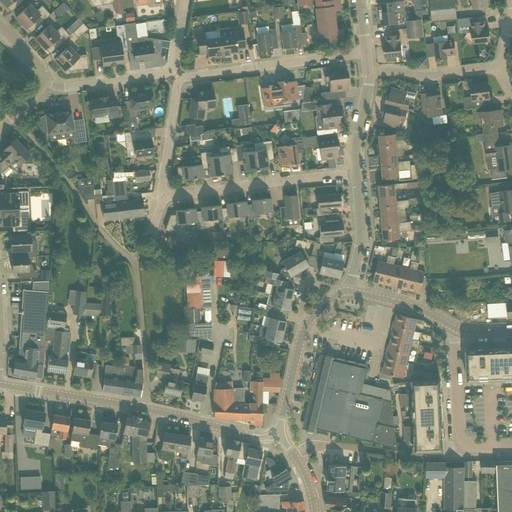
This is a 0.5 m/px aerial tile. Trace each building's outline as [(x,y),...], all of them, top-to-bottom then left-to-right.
[(0,0),(10,12),(11,12),(23,0),(0,0)] [(315,9),(317,23),(335,21),(333,8),(340,7),(339,0),(332,0),(325,1),(324,0),(296,0),(297,3),(298,11),(315,9)] [(406,2),(405,0),(389,0),(390,2),(379,3),(380,14),(398,13),(406,12),(405,3),(406,2)] [(420,0),(413,0),(415,10),(421,10),(420,0)] [(455,6),(454,0),(430,0),(432,20),(456,18),(455,6)] [(461,0),(461,5),(470,5),(471,8),(487,7),(487,5),(489,4),(488,0),(461,0)] [(58,18),(69,8),(63,2),(53,12),(58,18)] [(15,17),(30,33),(50,15),(42,6),(36,11),(30,4),(15,17)] [(123,13),(122,4),(114,5),(115,13),(123,12),(123,13)] [(274,15),(284,14),(283,6),(273,8),(274,15)] [(409,19),(422,18),(422,10),(409,11),(409,19)] [(406,15),(406,12),(398,13),(380,14),(381,25),(403,23),(403,19),(406,15)] [(126,23),(135,22),(133,13),(125,14),(126,23)] [(79,18),(74,23),(78,27),(83,23),(79,18)] [(407,21),(408,28),(422,27),(421,19),(407,21)] [(317,23),(319,38),(320,38),(321,43),(345,40),(344,32),(336,33),(335,21),(317,23)] [(485,31),(484,21),(471,23),(472,32),(473,43),(491,41),(490,30),(485,31)] [(78,38),(88,29),(83,23),(78,27),(73,33),(78,38)] [(154,60),(153,54),(155,54),(157,53),(158,52),(159,51),(160,49),(161,47),(162,40),(143,37),(137,38),(135,23),(124,24),(127,51),(133,50),(135,62),(154,60)] [(303,44),(301,34),(300,26),(293,26),(293,24),(281,26),(282,32),(281,32),(284,48),(282,48),(282,49),(297,47),(297,46),(303,45),(303,44)] [(35,38),(49,54),(50,54),(70,35),(61,26),(56,32),(49,25),(35,38)] [(408,28),(406,28),(407,39),(423,37),(422,27),(408,28)] [(256,35),(259,52),(257,52),(272,50),(272,49),(278,48),(275,29),(268,30),(269,33),(256,35)] [(234,35),(221,37),(220,37),(223,56),(231,55),(231,53),(237,52),(237,49),(245,48),(243,30),(234,31),(234,35)] [(458,41),(457,33),(447,34),(448,35),(433,37),(434,43),(436,61),(447,60),(447,55),(456,54),(455,42),(458,41)] [(207,53),(207,56),(214,55),(215,58),(223,56),(220,37),(206,39),(205,35),(196,36),(199,54),(207,53)] [(400,35),(387,36),(388,46),(383,46),(384,58),(386,57),(386,60),(388,61),(395,61),(396,59),(396,56),(402,56),(401,44),(400,35)] [(100,47),(93,48),(94,60),(101,59),(102,67),(110,66),(116,66),(116,65),(124,64),(121,42),(117,43),(115,42),(112,42),(111,44),(100,45),(100,47)] [(69,46),(54,59),(65,70),(66,69),(69,72),(88,69),(86,54),(78,56),(69,46)] [(420,59),(418,62),(418,68),(427,67),(426,58),(420,59)] [(329,81),(331,92),(320,93),(321,100),(336,98),(335,92),(349,90),(347,79),(349,78),(348,71),(324,74),(325,81),(329,81)] [(298,99),(295,81),(284,83),(284,81),(276,82),(277,85),(273,86),(273,85),(268,86),(268,87),(261,88),(263,98),(264,106),(265,106),(265,110),(269,109),(272,108),(272,109),(287,107),(291,107),(290,100),(298,99)] [(488,83),(471,85),(472,98),(463,99),(464,109),(485,106),(484,99),(490,99),(488,83)] [(408,111),(408,109),(410,100),(405,99),(407,91),(391,88),(389,97),(386,97),(384,105),(408,111)] [(124,105),(126,118),(139,116),(138,109),(154,107),(153,99),(154,97),(153,91),(151,90),(145,91),(144,93),(130,95),(131,104),(124,105)] [(191,98),(189,117),(202,119),(204,108),(215,107),(214,102),(216,102),(215,94),(213,94),(213,90),(196,92),(197,97),(191,98)] [(442,111),(440,95),(430,96),(430,93),(421,94),(424,118),(435,116),(443,115),(442,111)] [(93,117),(94,116),(108,114),(108,117),(118,116),(115,97),(107,98),(107,97),(100,98),(100,99),(91,101),(93,117)] [(316,105),(317,119),(315,121),(317,131),(323,130),(341,128),(339,116),(341,116),(340,109),(331,110),(331,103),(316,105)] [(250,124),(248,104),(237,106),(239,126),(250,124)] [(385,115),(383,125),(399,128),(400,121),(405,122),(408,111),(384,105),(382,114),(385,115)] [(299,119),(298,109),(283,110),(283,119),(299,119)] [(484,135),(498,133),(497,126),(504,125),(502,109),(478,112),(479,119),(482,119),(484,135)] [(45,132),(48,132),(48,134),(73,130),(75,142),(85,141),(82,120),(72,121),(71,111),(45,115),(46,117),(42,117),(36,124),(45,132)] [(194,127),(195,134),(201,134),(201,133),(204,133),(203,126),(194,127)] [(273,135),(277,129),(274,126),(269,133),(273,135)] [(146,139),(145,130),(124,133),(125,142),(125,144),(126,146),(128,147),(129,149),(131,149),(133,150),(135,150),(136,158),(143,159),(143,156),(153,155),(151,138),(146,139)] [(117,142),(116,134),(107,135),(108,143),(117,142)] [(189,136),(189,142),(202,140),(201,134),(195,134),(195,135),(189,136)] [(395,134),(379,135),(380,146),(409,144),(408,139),(396,140),(395,134)] [(325,135),(314,136),(315,143),(318,142),(321,160),(339,158),(337,147),(339,146),(337,139),(326,140),(325,135)] [(291,165),(299,164),(297,153),(303,152),(301,137),(291,139),(292,145),(278,147),(280,165),(291,163),(291,165)] [(21,145),(15,139),(5,149),(3,148),(0,151),(0,171),(0,172),(9,164),(14,169),(30,154),(26,150),(26,148),(23,145),(21,145)] [(253,143),(254,151),(257,171),(257,170),(268,168),(267,156),(273,156),(271,143),(265,144),(265,142),(253,143)] [(96,143),(97,152),(105,152),(104,143),(96,143)] [(397,150),(404,149),(409,149),(409,144),(380,146),(381,157),(397,156),(397,150)] [(491,169),(493,179),(507,177),(506,170),(511,169),(511,145),(495,148),(495,149),(486,150),(487,157),(496,156),(498,168),(491,169)] [(247,146),(236,148),(237,160),(244,160),(245,171),(256,170),(256,171),(257,171),(254,151),(248,151),(247,146)] [(222,175),(233,173),(231,161),(237,160),(236,148),(229,149),(227,147),(218,148),(217,148),(221,175),(222,175)] [(200,153),(201,164),(202,164),(202,165),(208,164),(210,176),(221,175),(217,148),(211,149),(211,151),(200,153)] [(381,157),(382,168),(411,165),(410,161),(398,162),(397,156),(381,157)] [(202,164),(201,164),(177,168),(178,177),(183,176),(184,180),(202,177),(203,179),(204,179),(203,177),(202,165),(202,164)] [(399,171),(411,170),(411,165),(382,168),(383,179),(399,178),(399,171)] [(407,183),(379,186),(380,197),(396,195),(395,189),(408,188),(407,183)] [(77,187),(86,200),(94,199),(93,185),(77,187)] [(113,188),(114,194),(115,203),(116,203),(117,219),(144,216),(142,200),(126,201),(125,186),(113,188)] [(511,190),(499,192),(501,206),(502,206),(503,213),(499,213),(500,222),(510,221),(509,212),(511,212),(511,190)] [(18,192),(16,193),(2,193),(2,201),(0,201),(0,216),(0,217),(3,216),(3,226),(12,226),(12,232),(29,231),(29,220),(20,215),(19,215),(18,201),(26,200),(26,191),(18,191),(18,192)] [(101,196),(104,220),(117,219),(116,203),(115,203),(114,194),(101,196)] [(340,194),(317,196),(318,208),(316,209),(316,215),(331,214),(331,208),(341,207),(340,194)] [(287,220),(299,218),(297,195),(284,196),(285,207),(279,208),(281,226),(287,226),(287,220)] [(380,197),(381,207),(409,205),(409,200),(397,201),(396,195),(380,197)] [(252,204),(246,205),(247,215),(248,219),(259,218),(259,213),(273,211),(271,197),(270,197),(270,198),(252,201),(252,204)] [(240,216),(247,215),(246,205),(245,200),(244,200),(245,202),(226,204),(227,208),(221,209),(220,209),(222,218),(222,223),(240,220),(240,216)] [(208,220),(222,218),(220,209),(221,209),(220,204),(219,204),(219,205),(201,208),(201,211),(195,212),(196,221),(197,229),(209,227),(208,220)] [(382,218),(398,217),(397,211),(410,209),(409,205),(381,207),(382,218)] [(175,224),(196,221),(195,212),(195,208),(175,211),(176,215),(170,215),(165,230),(172,232),(175,224)] [(382,218),(383,229),(411,226),(411,222),(399,223),(398,217),(382,218)] [(326,221),(326,224),(319,225),(320,237),(319,237),(319,243),(320,244),(334,243),(333,237),(344,236),(343,223),(338,223),(338,220),(326,221)] [(411,226),(383,229),(384,240),(400,238),(399,232),(412,231),(411,226)] [(497,228),(484,230),(486,243),(499,241),(497,228)] [(31,235),(10,237),(10,238),(9,239),(10,244),(11,245),(11,251),(17,251),(17,257),(28,257),(37,256),(36,241),(31,237),(31,235)] [(180,240),(179,239),(169,236),(167,242),(181,247),(180,240)] [(314,242),(312,251),(311,256),(317,257),(317,255),(319,249),(320,244),(314,242)] [(291,256),(299,271),(308,266),(305,260),(309,257),(304,248),(295,246),(288,251),(291,256)] [(385,285),(392,256),(388,255),(386,263),(378,261),(373,282),(385,285)] [(299,271),(291,256),(281,262),(290,276),(299,271)] [(318,273),(329,275),(333,259),(323,256),(322,256),(322,257),(318,273)] [(392,256),(385,285),(397,287),(402,267),(394,265),(396,257),(392,256)] [(18,272),(19,278),(37,277),(37,270),(33,270),(33,266),(30,264),(28,264),(28,257),(17,257),(11,257),(11,259),(10,260),(11,265),(12,266),(12,272),(18,272)] [(343,261),(333,259),(329,275),(339,278),(343,261)] [(397,287),(409,290),(415,262),(412,261),(410,269),(402,267),(397,287)] [(415,262),(409,290),(421,293),(425,273),(417,271),(419,263),(415,262)] [(263,276),(266,277),(278,280),(278,279),(280,274),(264,270),(263,276)] [(186,276),(188,308),(200,307),(212,307),(211,275),(186,276)] [(282,280),(278,279),(278,280),(266,277),(264,283),(272,284),(270,294),(291,300),(293,289),(287,288),(288,284),(281,283),(282,280)] [(102,278),(101,304),(84,303),(84,315),(100,316),(106,316),(111,316),(113,278),(102,278)] [(42,377),(43,364),(45,339),(46,326),(48,295),(23,294),(20,347),(25,347),(24,361),(15,359),(12,375),(34,379),(35,377),(41,378),(42,377)] [(278,307),(288,310),(291,300),(270,294),(269,294),(266,304),(267,305),(266,310),(277,313),(278,307)] [(73,314),(82,315),(85,296),(75,295),(73,314)] [(498,314),(498,303),(489,303),(489,314),(498,314)] [(200,322),(200,307),(188,308),(187,308),(187,322),(200,322)] [(48,311),(46,326),(45,339),(54,340),(52,356),(49,355),(47,371),(66,374),(68,358),(66,358),(68,333),(64,332),(66,313),(63,311),(59,310),(56,312),(48,311)] [(263,316),(261,326),(283,331),(286,321),(276,319),(277,313),(266,310),(264,316),(263,316)] [(424,325),(425,322),(425,321),(397,314),(394,326),(414,331),(416,323),(424,325)] [(470,317),(458,316),(456,320),(461,323),(467,324),(473,324),(470,317)] [(281,342),(283,331),(261,326),(259,336),(258,342),(269,345),(271,339),(281,342)] [(394,326),(391,338),(419,345),(420,341),(412,339),(414,331),(394,326)] [(419,345),(391,338),(388,350),(409,355),(410,347),(418,348),(419,345)] [(195,339),(185,339),(185,352),(195,353),(195,339)] [(202,342),(200,352),(211,354),(214,344),(202,342)] [(132,354),(133,354),(141,353),(141,345),(132,345),(132,354)] [(466,351),(467,366),(468,381),(511,378),(511,348),(489,350),(489,349),(477,349),(477,350),(466,351)] [(388,350),(386,361),(414,368),(415,364),(407,363),(409,355),(388,350)] [(87,378),(94,379),(97,362),(95,362),(95,357),(92,356),(92,355),(86,354),(86,353),(77,351),(73,373),(88,376),(87,378)] [(121,366),(125,366),(123,378),(120,394),(132,396),(136,368),(136,367),(128,366),(130,357),(123,356),(121,366)] [(397,448),(391,390),(364,384),(367,369),(323,358),(306,426),(397,448)] [(383,373),(398,377),(403,378),(405,370),(413,372),(414,368),(386,361),(383,373)] [(170,365),(168,365),(159,363),(156,376),(166,379),(163,393),(179,396),(182,382),(177,380),(180,370),(170,368),(170,365)] [(142,368),(136,368),(132,396),(140,397),(143,382),(142,368)] [(102,392),(120,394),(123,378),(113,377),(114,371),(106,370),(102,392)] [(421,372),(420,377),(430,380),(431,374),(421,372)] [(203,401),(205,391),(208,376),(196,373),(194,383),(193,391),(190,400),(196,401),(196,400),(203,401)] [(262,392),(279,392),(282,379),(262,378),(262,381),(260,381),(260,379),(256,379),(256,381),(250,381),(250,391),(253,392),(253,403),(249,403),(250,421),(249,425),(261,426),(262,414),(264,414),(264,411),(266,410),(266,404),(262,404),(262,403),(262,392)] [(442,415),(442,404),(442,392),(441,392),(441,380),(412,381),(413,393),(399,394),(401,406),(414,406),(414,410),(416,410),(417,416),(442,415)] [(238,388),(214,390),(214,418),(250,421),(249,403),(244,403),(243,388),(238,388)] [(41,432),(45,413),(25,410),(23,425),(36,427),(33,444),(48,447),(50,434),(41,432)] [(69,417),(53,414),(51,429),(60,430),(58,439),(65,440),(67,431),(69,417)] [(127,414),(127,415),(123,433),(132,435),(132,447),(133,462),(146,462),(145,438),(150,419),(127,414)] [(444,450),(443,438),(444,438),(443,427),(442,415),(417,416),(417,422),(414,422),(414,426),(404,426),(404,445),(409,445),(409,440),(415,440),(416,452),(444,450)] [(79,442),(79,444),(79,446),(97,449),(98,439),(99,435),(88,433),(90,420),(74,418),(71,432),(70,440),(79,442)] [(115,439),(117,425),(101,422),(99,435),(98,439),(107,440),(106,446),(113,448),(114,439),(115,439)] [(173,456),(174,450),(177,434),(164,432),(162,442),(160,459),(166,460),(167,455),(173,456)] [(190,436),(177,434),(174,450),(181,451),(180,458),(186,459),(190,436)] [(12,458),(13,435),(4,435),(4,452),(1,451),(1,458),(12,458)] [(213,440),(199,438),(195,460),(202,461),(203,455),(210,456),(213,440)] [(241,442),(228,439),(224,455),(228,456),(224,477),(232,479),(237,458),(245,460),(247,448),(248,448),(249,444),(240,442),(241,442)] [(262,451),(248,448),(247,448),(245,460),(244,462),(241,476),(246,477),(256,479),(262,451)] [(117,455),(109,454),(107,468),(115,469),(117,455)] [(274,482),(265,488),(267,492),(288,492),(287,480),(291,477),(290,475),(286,469),(284,470),(280,463),(276,465),(273,459),(266,457),(265,460),(270,469),(275,476),(272,478),(274,482)] [(496,461),(481,461),(481,473),(496,473),(496,461)] [(511,511),(511,461),(497,462),(498,508),(499,508),(498,511),(511,511)] [(423,471),(423,463),(410,462),(410,471),(423,471)] [(456,510),(463,510),(464,481),(464,467),(446,467),(446,463),(426,463),(426,478),(445,478),(445,510),(456,510)] [(355,466),(330,464),(330,465),(330,474),(329,474),(328,474),(328,483),(329,483),(328,489),(328,490),(335,491),(341,491),(344,491),(350,492),(352,492),(355,466)] [(188,484),(190,472),(183,471),(181,483),(188,484)] [(198,474),(190,472),(188,484),(193,485),(196,485),(198,474)] [(114,477),(112,477),(112,476),(106,473),(104,479),(110,481),(113,482),(114,477)] [(20,478),(20,489),(40,488),(39,477),(20,478)] [(463,510),(463,511),(482,511),(483,508),(476,509),(476,481),(464,481),(463,510)] [(258,499),(261,486),(251,484),(249,498),(258,499)] [(231,500),(231,486),(218,486),(218,501),(226,500),(231,500)] [(56,509),(55,491),(42,491),(43,510),(56,509)] [(390,509),(391,493),(381,492),(380,508),(390,509)] [(335,497),(326,497),(325,508),(332,509),(331,511),(358,511),(359,510),(351,509),(352,507),(350,507),(350,505),(352,505),(352,498),(335,496),(335,497)] [(398,507),(397,511),(416,511),(417,508),(416,508),(416,499),(407,499),(407,498),(399,498),(398,507)] [(360,511),(376,511),(368,511),(368,507),(371,507),(371,500),(362,499),(360,511)] [(286,507),(285,511),(304,511),(304,501),(282,501),(282,507),(286,507)]
